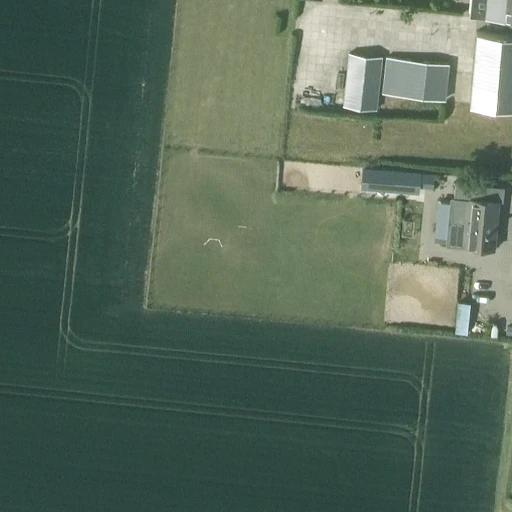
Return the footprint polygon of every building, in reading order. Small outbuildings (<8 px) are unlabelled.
[(511,0),(486,0),(485,19),(511,20),(511,0)] [(468,105),(511,108),(511,35),(475,32),(468,105)] [(343,107),(376,111),(381,57),(349,54),(343,107)] [(382,94),(443,101),(447,65),(386,58),(382,94)] [(362,167),(361,181),(417,186),(431,188),(432,174),(362,167)] [(452,197),(448,244),(464,245),(494,248),(499,201),(482,200),(483,185),(454,183),(453,197),(452,197)] [(457,300),(454,331),(466,332),(469,302),(468,302),(463,301),(457,300)]
